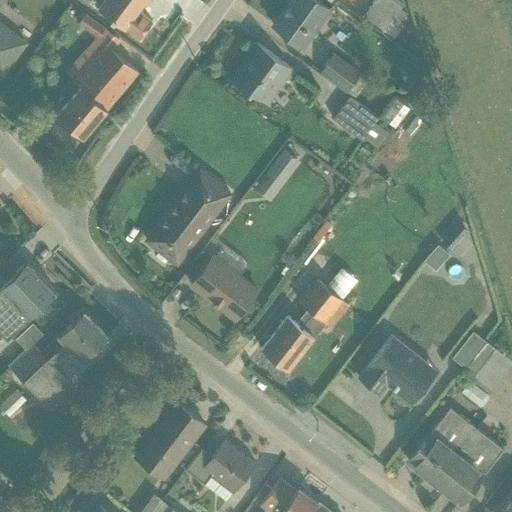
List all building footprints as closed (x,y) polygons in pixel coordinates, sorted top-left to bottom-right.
[(1,0),(14,12),(25,0),(1,0)] [(127,0),(120,10),(161,39),(175,20),(162,10),(169,0),(127,0)] [(283,0),(268,21),(300,45),(329,5),(321,0),(283,0)] [(427,0),(395,0),(386,19),(417,33),(432,2),(427,0)] [(0,74),(25,42),(0,22),(0,74)] [(50,107),(80,132),(136,64),(105,39),(50,107)] [(229,75),(264,101),(291,65),(255,39),(229,75)] [(351,57),(341,74),(371,92),(381,76),(351,57)] [(372,93),(355,120),(399,148),(428,102),(415,93),(402,113),(372,93)] [(290,202),(324,158),(307,145),(273,189),(290,202)] [(141,236),(176,262),(230,191),(196,165),(141,236)] [(462,244),(447,258),(472,285),(487,271),(462,244)] [(186,282),(233,320),(263,283),(215,245),(186,282)] [(0,332),(2,335),(53,290),(26,260),(0,283),(0,332)] [(290,366),(345,303),(317,279),(262,343),(290,366)] [(105,331),(82,307),(39,347),(33,341),(8,365),(49,408),(72,386),(49,362),(67,345),(78,357),(105,331)] [(496,375),(482,388),(498,404),(511,390),(511,339),(500,327),(473,352),(496,375)] [(409,401),(435,369),(389,333),(355,375),(377,393),(385,382),(409,401)] [(357,387),(351,396),(371,409),(377,400),(357,387)] [(131,454),(161,477),(205,421),(175,398),(131,454)] [(431,480),(476,426),(451,405),(406,459),(431,480)] [(431,480),(459,501),(499,446),(476,426),(431,480)] [(233,489),(254,460),(222,436),(201,466),(233,489)] [(272,511),(274,511),(294,486),(278,475),(258,502),(272,511)] [(306,511),(317,498),(296,483),(294,486),(274,511),(306,511)] [(511,511),(511,492),(495,511),(511,511)] [(336,511),(317,498),(306,511),(336,511)] [(108,511),(96,503),(89,511),(108,511)]
